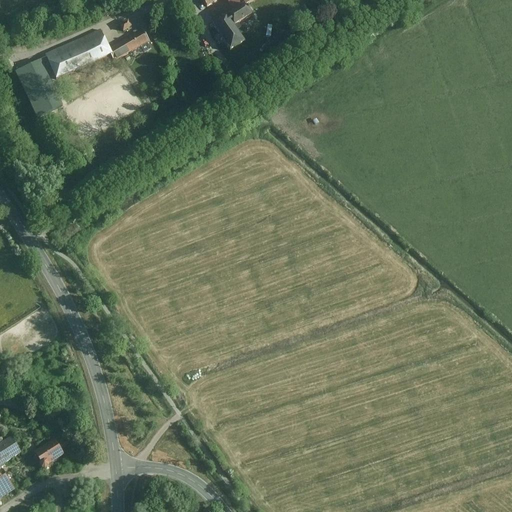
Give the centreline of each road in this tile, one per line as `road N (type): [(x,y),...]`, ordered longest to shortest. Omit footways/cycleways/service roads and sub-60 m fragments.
road 1 (tertiary): [(0,198),(71,313),(95,373),(117,469)]
road 2 (tertiary): [(225,511),(176,473),(117,469)]
